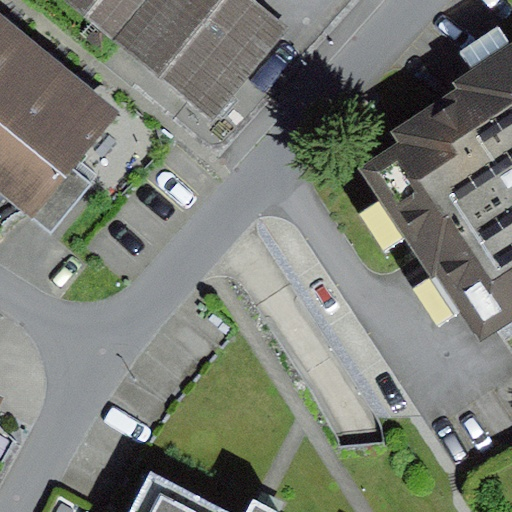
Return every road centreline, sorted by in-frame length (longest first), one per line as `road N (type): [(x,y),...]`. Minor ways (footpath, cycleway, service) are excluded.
road 1 (residential): [(105,355),(429,0)]
road 2 (residential): [(17,511),(105,355)]
road 3 (residential): [(105,355),(0,287)]
